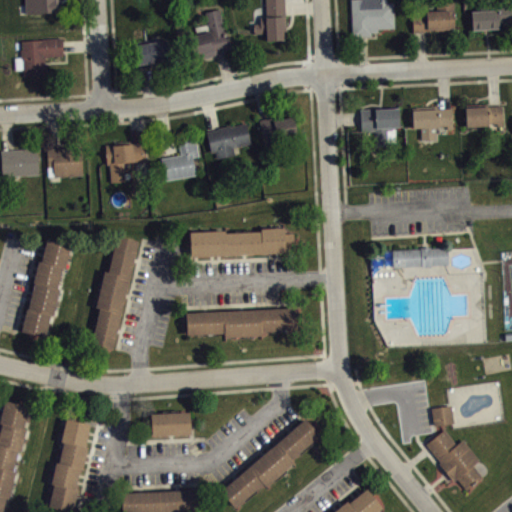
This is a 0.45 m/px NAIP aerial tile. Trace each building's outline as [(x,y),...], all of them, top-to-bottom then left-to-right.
[(36,0),(37,15),(29,16),(29,27),(37,26),(39,27),(58,26),(57,7),(59,7),(59,0),(36,0)] [(264,0),(265,16),(259,16),(259,23),(253,23),(254,34),(265,33),(265,41),(283,40),(283,34),(286,34),(284,0),(264,0)] [(350,0),(352,36),(371,36),(371,32),(378,32),(377,28),(394,28),(393,1),(386,1),(386,0),(350,0)] [(413,32),(448,30),(448,28),(454,28),(453,1),(436,2),(436,10),(426,10),(426,13),(412,14),(413,32)] [(472,29),(471,11),(480,10),(480,6),(498,5),(498,4),(511,3),(511,24),(498,24),(498,28),(472,29)] [(219,8),(225,32),(225,36),(225,38),(229,37),(233,50),(192,60),(187,36),(209,31),(204,11),(219,8)] [(21,40),(21,49),(20,49),(20,57),(15,57),(16,70),(22,69),(23,75),(45,74),(44,56),(63,56),(61,37),(42,38),(42,40),(21,40)] [(135,64),(134,44),(167,40),(170,60),(135,64)] [(466,126),(465,107),(500,105),(502,125),(466,126)] [(411,107),(412,126),(420,126),(420,139),(435,138),(435,126),(445,125),(446,128),(453,128),(451,108),(437,108),(437,106),(411,107)] [(359,109),(360,131),(373,130),(374,141),(387,140),(386,130),(391,130),(391,127),(398,126),(397,107),(359,109)] [(258,120),(264,144),(281,140),(280,135),(296,131),(293,116),(282,118),(281,114),(258,120)] [(206,131),(211,152),(214,151),(216,158),(234,154),(232,147),(251,142),(246,122),(230,126),(230,125),(218,127),(218,129),(206,131)] [(160,158),(164,179),(195,175),(192,157),(198,156),(194,135),(178,138),(180,154),(160,158)] [(104,144),(106,164),(109,164),(110,181),(127,180),(127,162),(146,161),(145,142),(104,144)] [(47,176),(46,148),(81,146),(82,175),(47,176)] [(0,150),(1,175),(37,174),(36,148),(0,150)] [(190,255),(285,251),(284,227),(189,232),(190,255)] [(111,348),(137,240),(114,234),(87,341),(111,348)] [(45,238),(72,245),(49,337),(19,329),(45,238)] [(449,264),(392,266),(392,264),(371,266),(370,251),(391,251),(391,249),(420,248),(420,246),(430,246),(430,247),(448,247),(449,264)] [(185,311),(298,306),(298,330),(185,337),(185,311)] [(0,511),(0,414),(4,399),(31,406),(3,511),(0,511)] [(149,412),(189,410),(190,433),(150,435),(149,412)] [(436,432),(456,431),(454,412),(435,414),(436,432)] [(304,416),(321,435),(234,507),(219,488),(304,416)] [(65,417),(90,423),(70,510),(45,505),(65,417)] [(424,444),(444,428),(455,442),(461,437),(480,459),(473,463),(484,477),(463,494),(424,444)] [(331,511),(365,486),(383,507),(376,511),(331,511)] [(120,511),(120,492),(201,489),(201,510),(161,511),(120,511)]
